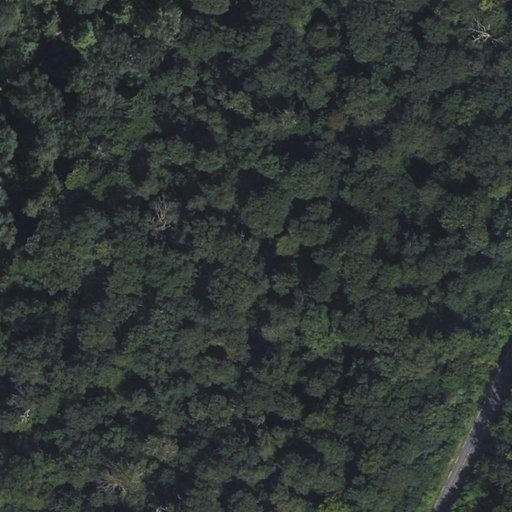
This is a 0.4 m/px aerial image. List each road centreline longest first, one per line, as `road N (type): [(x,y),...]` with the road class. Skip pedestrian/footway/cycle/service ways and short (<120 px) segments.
road 1 (motorway): [(511,36),(0,118)]
road 2 (motorway): [(0,183),(511,106)]
road 3 (track): [(347,511),(340,0)]
road 4 (secondary): [(439,511),(511,359)]
road 5 (track): [(0,86),(88,0)]
